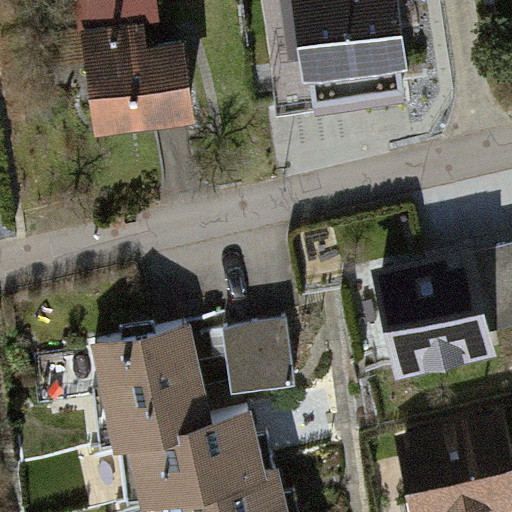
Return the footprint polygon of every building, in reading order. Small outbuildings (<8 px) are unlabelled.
[(159,0),(78,0),(97,122),(196,107),(184,30),(150,35),(147,16),(162,14),(159,0)] [(295,0),(306,70),(311,69),(315,94),(408,80),(405,57),(411,56),(402,0),(295,0)] [(428,249),(373,262),(399,369),(499,345),(493,320),(476,246),(473,233),(427,244),(428,249)] [(511,236),(476,246),(493,320),(511,315),(511,236)] [(288,311),(223,320),(228,347),(201,353),(208,379),(231,374),(233,384),(297,374),(288,311)] [(201,353),(192,314),(89,339),(90,344),(34,353),(40,394),(95,388),(100,441),(120,439),(128,497),(147,495),(149,511),(294,511),(279,456),(269,459),(252,400),(215,407),(208,379),(201,353)] [(511,437),(504,403),(396,429),(415,511),(478,511),(511,504),(511,437)]
